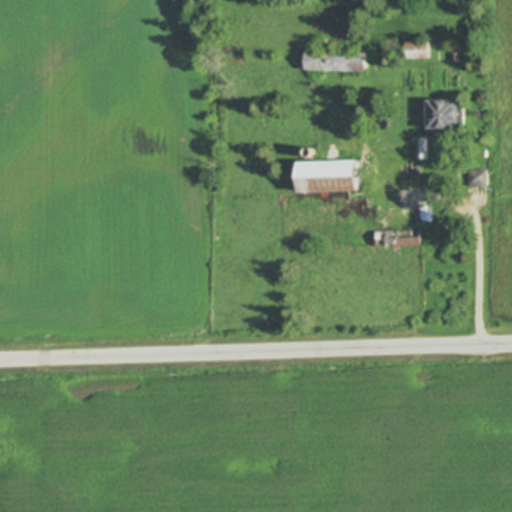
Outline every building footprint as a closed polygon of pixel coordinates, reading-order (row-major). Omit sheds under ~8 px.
[(406,41),(432,42),(431,58),(406,57),(406,41)] [(305,51),(368,52),(368,71),(305,70),(305,51)] [(452,52),(461,52),(461,62),(453,63),(452,52)] [(427,100),(460,100),(460,103),(465,103),(465,127),(459,127),(459,129),(448,129),(448,133),(432,133),(432,129),(427,129),(427,100)] [(418,136),(429,136),(429,159),(418,159),(418,136)] [(310,155),(309,155),(309,154),(309,153),(308,153),(308,152),(308,151),(308,150),(309,149),(310,148),(311,147),(312,147),(313,147),(314,147),(315,147),(315,148),(316,148),(316,149),(317,149),(317,150),(317,151),(317,152),(317,153),(317,154),(316,154),(316,155),(315,156),(314,156),(313,156),(312,156),(311,156),(310,156),(310,155)] [(297,161),(370,160),(370,191),(298,192),(297,161)] [(469,170),(489,170),(489,186),(469,185),(469,170)] [(376,230),(422,229),(422,245),(376,245),(376,230)]
